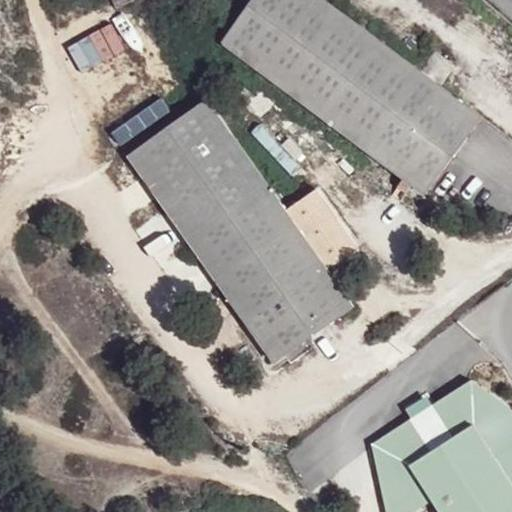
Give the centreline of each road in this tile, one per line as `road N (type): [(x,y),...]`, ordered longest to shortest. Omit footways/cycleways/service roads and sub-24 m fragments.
road 1 (track): [(288,511),(273,488),(202,464),(65,437),(0,397)]
road 2 (track): [(0,241),(60,140),(47,33),(31,0)]
